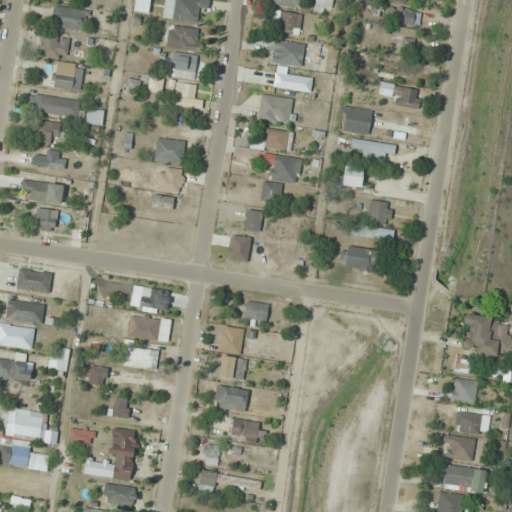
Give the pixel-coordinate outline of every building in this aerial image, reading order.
[(150,0),(135,0),(134,12),(148,14),(150,0)] [(197,23),(201,0),(164,0),(162,18),(197,23)] [(298,0),(271,0),(271,1),(296,10),(298,0)] [(331,0),(314,0),(314,14),(331,14),(331,0)] [(54,28),(86,31),(88,10),(56,6),(54,28)] [(419,10),(389,10),(389,23),(419,23),(419,10)] [(299,35),(301,14),(279,12),(277,32),(299,35)] [(200,26),(167,26),(167,49),(200,49),(200,26)] [(40,58),(68,58),(68,36),(40,36),(40,58)] [(304,44),(267,40),(266,50),(272,51),(271,63),(301,67),(304,44)] [(196,79),(196,54),(170,54),(170,79),(196,79)] [(81,90),(82,67),(55,66),(54,89),(81,90)] [(312,78),(276,73),(274,86),(310,92),(312,78)] [(196,86),(176,83),(175,96),(194,99),(196,86)] [(392,106),(417,106),(417,89),(392,89),(392,106)] [(79,100),(33,94),(30,111),(77,118),(79,100)] [(293,121),(293,97),(259,97),(259,121),(293,121)] [(367,136),(372,112),(345,106),(340,130),(367,136)] [(103,125),(104,110),(86,110),(85,125),(103,125)] [(62,135),(56,119),(34,127),(40,143),(62,135)] [(290,151),(292,132),(266,129),(264,148),(290,151)] [(363,151),(360,159),(382,166),(386,153),(393,156),(395,149),(354,137),(350,148),(363,151)] [(182,163),(185,141),(156,138),(153,160),(182,163)] [(301,159),(273,155),(269,179),(298,183),(301,159)] [(45,167),(64,168),(65,159),(46,157),(45,167)] [(184,172),(160,166),(155,188),(179,194),(184,172)] [(362,168),(344,167),(343,186),(362,186),(362,168)] [(21,199),(55,202),(57,184),(22,181),(21,199)] [(282,185),(263,182),(260,200),(279,203),(282,185)] [(392,203),(368,200),(366,223),(389,226),(392,203)] [(33,228),(54,233),(58,211),(37,207),(33,228)] [(262,212),(247,210),(245,230),(260,232),(262,212)] [(353,236),(392,241),(394,230),(354,225),(353,236)] [(340,269),(375,269),(375,248),(340,248),(340,269)] [(51,272),(18,269),(16,289),(50,292),(51,272)] [(44,306),(8,300),(5,318),(41,324),(44,306)] [(266,321),(268,305),(245,302),(243,318),(266,321)] [(127,337),(168,342),(171,320),(130,315),(127,337)] [(463,353),(511,354),(511,340),(507,340),(507,318),(463,317),(463,353)] [(34,328),(0,324),(0,345),(32,348),(34,328)] [(220,352),(241,353),(242,329),(221,328),(220,352)] [(123,366),(156,370),(158,350),(125,347),(123,366)] [(65,372),(69,350),(59,348),(57,358),(52,358),(50,370),(65,372)] [(247,360),(222,355),(218,375),(243,380),(247,360)] [(0,378),(30,378),(30,359),(0,359),(0,378)] [(88,384),(106,385),(107,367),(90,366),(88,384)] [(474,404),(478,382),(453,378),(449,400),(474,404)] [(245,411),(249,390),(217,385),(213,407),(245,411)] [(112,416),(128,418),(130,399),(114,397),(112,416)] [(490,418),(458,411),(454,429),(486,436),(490,418)] [(46,432),(47,414),(9,413),(9,439),(55,440),(56,432),(46,432)] [(257,440),(259,423),(234,419),(231,436),(257,440)] [(68,441),(93,444),(94,430),(70,428),(68,441)] [(83,474),(130,481),(137,436),(115,432),(110,462),(86,458),(83,474)] [(473,461),(475,438),(445,436),(443,458),(473,461)] [(0,464),(27,468),(29,448),(0,444),(0,464)] [(217,466),(219,446),(204,444),(202,464),(217,466)] [(483,493),(486,470),(444,465),(441,488),(483,493)] [(197,490),(214,492),(215,483),(259,489),(260,480),(199,472),(197,490)] [(136,487),(104,483),(102,505),(134,508),(136,487)] [(461,511),(464,495),(441,492),(438,511),(461,511)]
